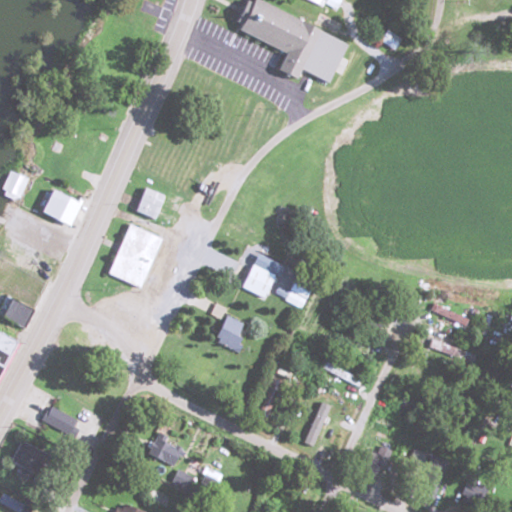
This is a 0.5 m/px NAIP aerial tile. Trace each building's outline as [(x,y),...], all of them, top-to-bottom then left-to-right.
[(246,0),(239,0),(226,30),(279,53),(271,72),(290,80),(294,70),(325,84),(343,41),(246,0)] [(78,178),(91,142),(69,133),(55,169),(78,178)] [(1,198),(20,198),(20,174),(1,174),(1,198)] [(65,225),(75,202),(41,187),(31,211),(65,225)] [(150,216),(157,195),(138,189),(132,210),(150,216)] [(155,236),(121,224),(103,275),(137,287),(155,236)] [(270,274),(246,263),(235,287),(259,298),(270,274)] [(296,307),(304,293),(290,285),(281,299),(296,307)] [(352,334),(376,334),(376,311),(352,311),(352,334)] [(457,331),(463,321),(447,311),(441,321),(457,331)] [(245,325),(219,315),(209,341),(235,351),(245,325)] [(184,380),(224,398),(235,374),(195,355),(184,380)] [(38,421),(62,432),(65,426),(41,415),(38,421)] [(143,452),(167,468),(180,449),(156,433),(143,452)] [(4,460),(26,473),(38,452),(15,440),(4,460)] [(412,490),(427,499),(446,465),(432,457),(412,490)] [(167,481),(180,488),(186,477),(173,470),(167,481)]
